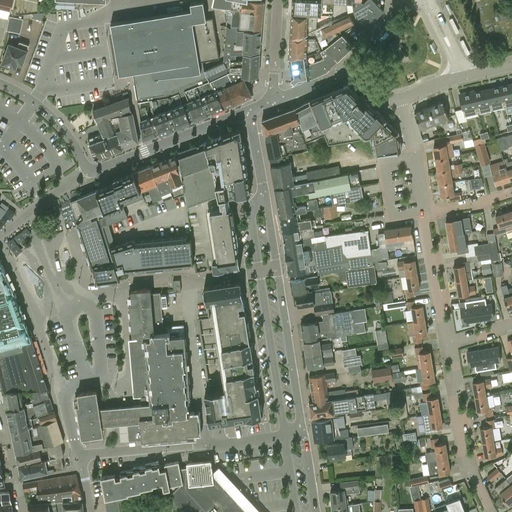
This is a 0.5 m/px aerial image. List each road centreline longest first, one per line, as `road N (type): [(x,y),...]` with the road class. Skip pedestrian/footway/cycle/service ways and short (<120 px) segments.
road 1 (residential): [(488,511),(466,471),(444,342)]
road 2 (residential): [(250,110),(87,174)]
road 3 (tertiary): [(303,432),(277,267)]
road 4 (tertiary): [(259,271),(284,434)]
road 5 (residential): [(186,283),(206,444)]
road 6 (residential): [(444,342),(424,213)]
road 7 (residential): [(78,455),(206,444)]
road 8 (residential): [(87,174),(47,114),(0,85)]
